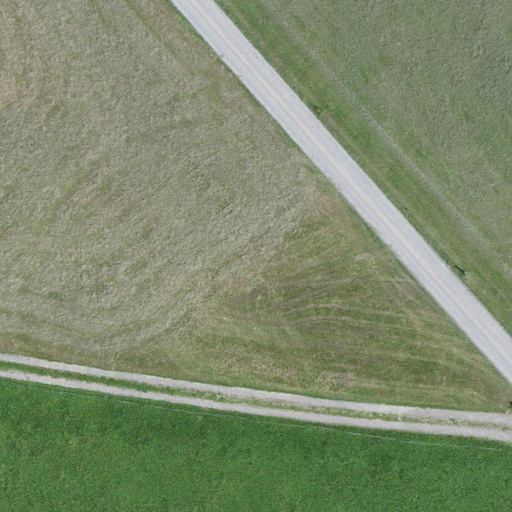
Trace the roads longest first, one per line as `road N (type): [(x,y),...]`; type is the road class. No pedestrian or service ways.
road 1 (track): [(511,433),(0,363)]
road 2 (track): [(189,0),(511,362)]
